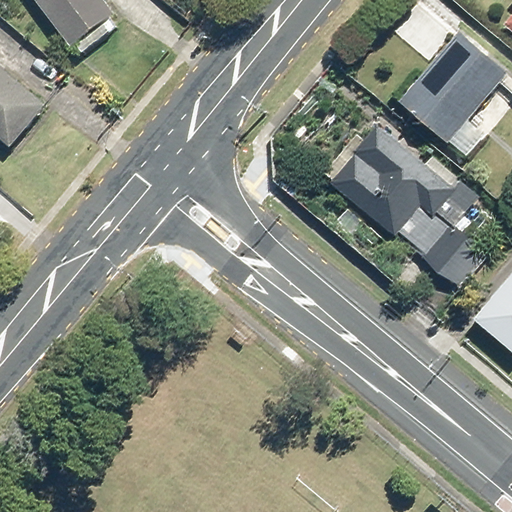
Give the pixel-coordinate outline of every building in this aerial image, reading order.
[(117,0),(45,0),(81,46),(126,10),(117,0)] [(511,10),(498,27),(511,39),(511,10)] [(511,79),(462,33),(391,109),(445,159),(511,87),(511,79)] [(55,101),(0,56),(0,133),(17,147),(55,101)] [(377,130),(332,185),(453,283),(498,229),(377,130)] [(511,274),(466,326),(511,365),(511,364),(511,274)]
